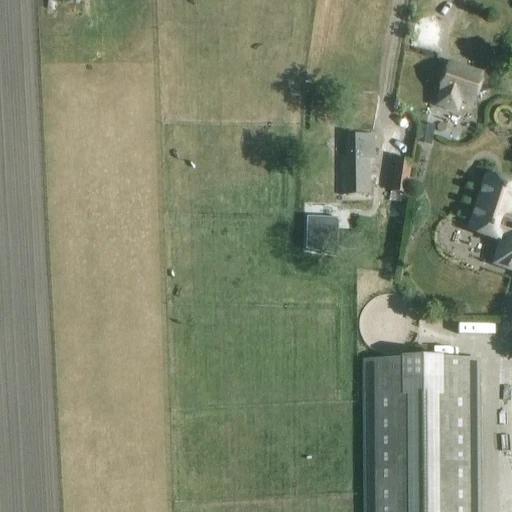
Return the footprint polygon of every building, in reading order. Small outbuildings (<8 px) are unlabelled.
[(43,49),(43,36),(15,36),(14,49),(43,49)] [(471,103),(479,77),(450,67),(443,85),(438,104),(456,110),(459,99),(471,103)] [(416,144),(430,146),(434,126),(420,123),(416,144)] [(374,161),(374,136),(346,136),(346,159),(341,159),(341,196),(347,196),(347,197),(370,196),(369,160),(374,161)] [(411,162),(396,160),(391,192),(407,194),(411,162)] [(312,198),(312,175),(302,175),(302,198),(312,198)] [(511,185),(487,177),(470,230),(503,241),(495,264),(511,269),(511,185)] [(307,218),(305,251),(336,257),(337,219),(307,218)] [(489,279),(489,257),(461,257),(460,279),(489,279)] [(367,361),(368,511),(475,511),(475,360),(367,361)]
